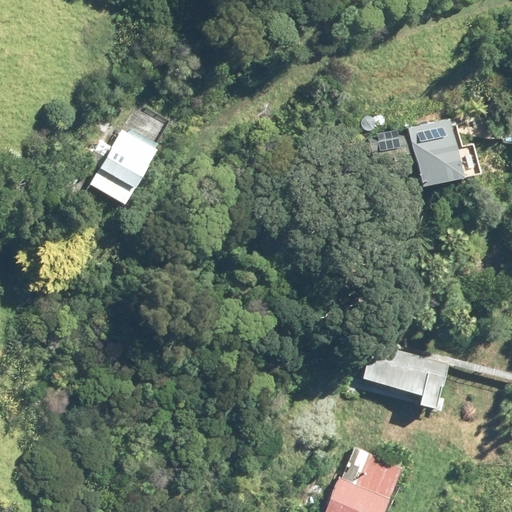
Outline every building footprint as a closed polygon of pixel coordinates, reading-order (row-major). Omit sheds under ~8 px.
[(168,120),(134,99),(83,183),(117,204),(168,120)] [(362,124),(364,126),(366,127),(368,127),(370,126),(372,125),(373,123),(374,121),(373,119),(373,117),(371,115),(369,114),(367,113),(365,114),(363,115),(362,116),(361,118),(360,120),(361,122),(362,124)] [(451,116),(367,136),(375,169),(417,159),(424,187),(466,177),(451,116)] [(448,353),(356,328),(341,383),(433,408),(448,353)] [(313,511),(379,511),(395,468),(338,447),(313,511)]
